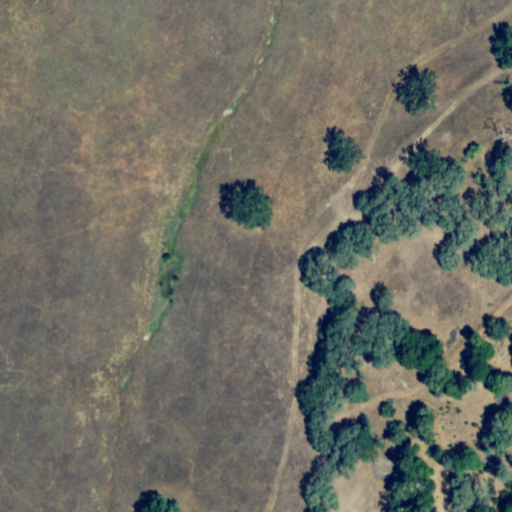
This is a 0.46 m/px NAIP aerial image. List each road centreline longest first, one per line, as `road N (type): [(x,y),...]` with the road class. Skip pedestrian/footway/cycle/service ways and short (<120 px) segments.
road 1 (residential): [(511,72),(422,134),(362,212),(264,511)]
road 2 (residential): [(511,291),(465,320),(440,324),(331,310)]
